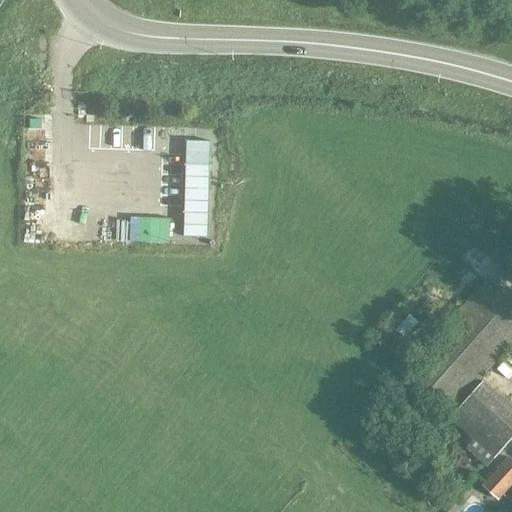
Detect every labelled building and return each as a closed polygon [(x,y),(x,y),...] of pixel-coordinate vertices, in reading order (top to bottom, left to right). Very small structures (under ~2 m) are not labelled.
[(197,162),(196,182),(220,184),(221,163),(197,162)] [(206,211),(118,208),(117,238),(205,241),(206,211)] [(115,238),(116,214),(56,212),(55,236),(115,238)] [(448,415),(511,343),(511,304),(485,280),(402,373),(448,415)] [(494,457),(511,437),(511,405),(483,380),(449,417),(494,457)] [(500,498),(511,484),(511,454),(510,453),(483,482),(500,498)]
